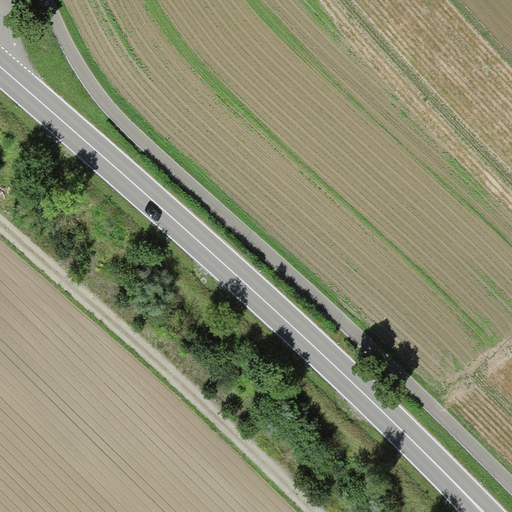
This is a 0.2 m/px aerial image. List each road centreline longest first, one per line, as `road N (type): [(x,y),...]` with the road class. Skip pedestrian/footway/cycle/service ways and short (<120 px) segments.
road 1 (secondary): [(483,511),(381,408),(0,67)]
road 2 (track): [(0,228),(330,511)]
